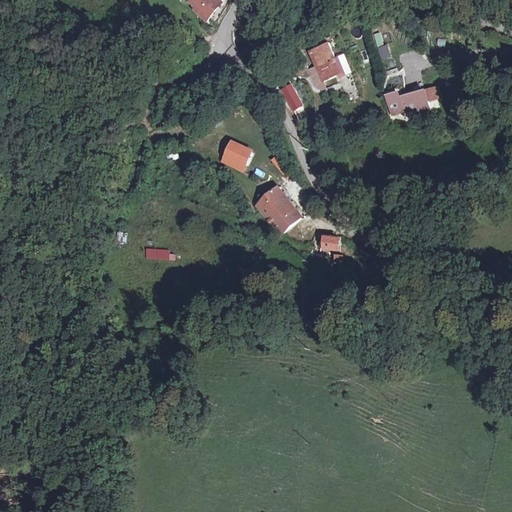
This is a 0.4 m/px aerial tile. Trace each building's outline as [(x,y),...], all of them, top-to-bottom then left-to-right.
[(207,19),(222,3),(218,0),(192,0),(190,4),(207,19)] [(321,23),(299,25),(302,54),(323,52),(321,23)] [(376,46),(383,45),(381,32),(374,34),(376,46)] [(387,44),(378,48),(382,60),(392,56),(387,44)] [(235,61),(241,56),(233,46),(227,52),(235,61)] [(364,64),(370,62),(366,50),(361,52),(364,64)] [(392,71),(381,73),(386,90),(394,88),(396,92),(417,86),(412,72),(394,77),(392,71)] [(250,150),(230,142),(222,160),(240,168),(250,150)] [(169,162),(180,158),(177,151),(166,155),(169,162)] [(280,152),(271,159),(287,181),(296,175),(280,152)] [(281,232),(302,218),(283,184),(257,200),(281,232)] [(312,235),(314,239),(328,241),(329,231),(313,228),(312,235)] [(128,245),(128,233),(119,233),(119,245),(128,245)] [(176,250),(147,250),(147,260),(176,260),(176,250)]
